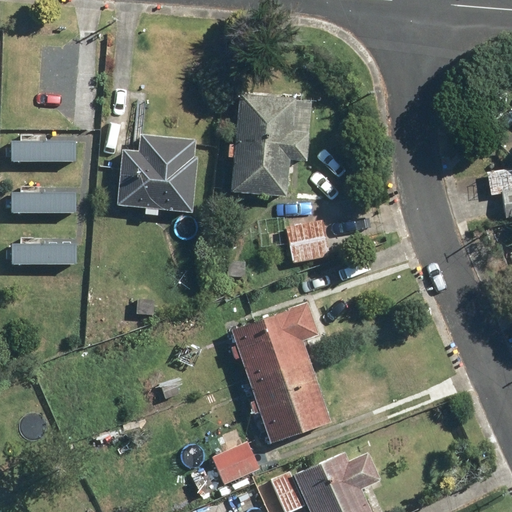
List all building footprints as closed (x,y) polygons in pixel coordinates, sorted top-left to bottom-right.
[(302,167),(307,101),(231,94),(224,196),(282,201),(284,165),(302,167)] [(189,158),(190,143),(135,137),(133,151),(118,150),(111,209),(188,218),(194,158),(189,158)] [(501,176),(485,179),(489,198),(498,197),(502,220),(511,218),(511,185),(502,187),(501,176)] [(321,223),(282,229),(288,267),(327,261),(321,223)] [(154,299),(134,298),(133,322),(153,322),(154,299)] [(328,426),(299,347),(316,341),(304,305),(224,331),(265,449),(328,426)] [(179,397),(167,359),(148,365),(160,403),(179,397)] [(243,445),(208,458),(220,488),(254,474),(243,445)] [(368,511),(360,492),(377,484),(364,456),(347,464),(342,454),(287,479),(301,511),(368,511)] [(207,474),(184,484),(193,503),(216,492),(207,474)]
